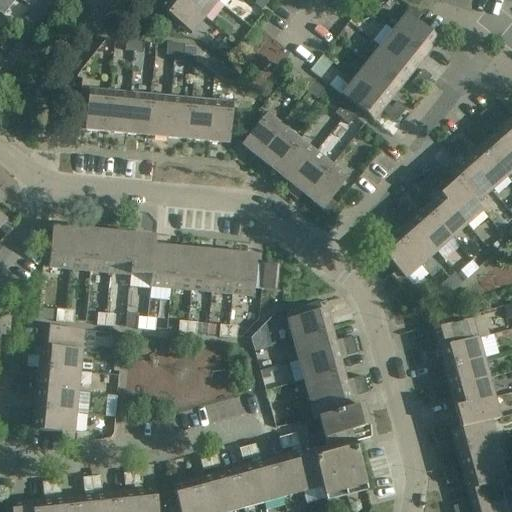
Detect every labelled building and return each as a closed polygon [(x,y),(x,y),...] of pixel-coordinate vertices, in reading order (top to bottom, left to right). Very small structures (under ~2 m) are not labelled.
[(0,0),(0,13),(3,16),(15,0),(0,0)] [(39,0),(35,6),(45,13),(50,6),(43,1),(41,0),(39,0)] [(96,0),(89,0),(85,7),(84,7),(92,13),(100,3),(96,0)] [(203,18),(180,0),(167,0),(160,11),(190,35),(203,18)] [(216,2),(213,0),(180,0),(203,18),(216,2)] [(412,9),(394,32),(425,57),(438,41),(416,23),(421,16),(412,9)] [(20,30),(28,36),(35,27),(27,21),(20,30)] [(283,55),(280,52),(289,43),(272,27),(245,55),(265,74),(283,55)] [(19,47),(28,36),(20,30),(12,41),(19,47)] [(425,57),(394,32),(381,48),(412,73),(425,57)] [(124,53),(133,53),(134,41),(125,41),(124,53)] [(134,41),(133,53),(142,54),(143,42),(134,41)] [(174,57),(175,45),(166,44),(165,56),(174,57)] [(175,45),(174,57),(173,63),(182,64),(184,46),(175,45)] [(412,73),(381,48),(368,64),(399,89),(412,73)] [(206,70),(213,76),(221,66),(214,61),(206,70)] [(399,89),(368,64),(355,80),(386,105),(399,89)] [(228,72),(221,66),(213,76),(220,81),(228,72)] [(310,96),(317,86),(309,80),(308,82),(293,70),(286,77),(310,96)] [(416,78),(425,85),(430,79),(421,71),(416,78)] [(425,85),(416,78),(411,84),(420,92),(425,85)] [(386,105),(355,80),(342,96),(373,121),(386,105)] [(317,86),(310,96),(316,101),(323,91),(317,86)] [(76,130),(105,133),(109,93),(88,91),(85,119),(77,118),(76,130)] [(126,135),(129,95),(109,93),(105,133),(126,135)] [(146,137),(150,97),(129,95),(126,135),(146,137)] [(166,139),(170,99),(150,97),(146,137),(166,139)] [(187,141),(191,101),(170,99),(166,139),(187,141)] [(207,143),(211,103),(191,101),(187,141),(207,143)] [(211,103),(207,143),(228,145),(232,105),(211,103)] [(391,110),(400,117),(405,110),(396,103),(391,110)] [(342,121),(348,114),(340,107),(334,115),(342,121)] [(400,117),(391,110),(386,116),(394,123),(400,117)] [(348,114),(342,121),(347,125),(353,118),(348,114)] [(258,160),(284,128),(267,115),(242,146),(258,160)] [(483,121),(490,130),(497,125),(489,116),(483,121)] [(511,121),(511,120),(496,134),(511,152),(511,121)] [(490,130),(483,121),(476,127),(484,136),(490,130)] [(274,172),(300,141),(284,128),(258,160),(274,172)] [(511,173),(511,152),(496,134),(480,147),(507,178),(511,173)] [(290,185),(316,153),(300,141),(274,172),(290,185)] [(452,148),(460,157),(466,151),(458,143),(452,148)] [(507,178),(480,147),(465,160),(491,191),(507,178)] [(460,157),(452,148),(446,154),(454,163),(460,157)] [(306,198),(331,166),(316,153),(290,185),(306,198)] [(491,191),(465,160),(449,174),(483,212),(476,204),(491,191)] [(348,179),(331,166),(306,198),(328,216),(336,207),(330,202),(348,179)] [(441,196),(467,226),(483,212),(449,174),(456,182),(441,196)] [(428,183),(435,191),(441,185),(434,177),(428,183)] [(435,191),(428,183),(421,188),(429,197),(435,191)] [(426,209),(452,239),(467,226),(441,196),(426,209)] [(397,210),(405,218),(411,212),(403,204),(397,210)] [(410,223),(436,253),(452,239),(426,209),(410,223)] [(405,218),(397,210),(391,215),(399,224),(405,218)] [(14,228),(0,217),(0,232),(6,237),(14,228)] [(395,236),(421,266),(436,253),(410,223),(395,236)] [(70,270),(74,230),(53,228),(49,268),(70,270)] [(74,230),(70,270),(90,272),(94,232),(74,230)] [(94,232),(90,272),(111,274),(114,234),(94,232)] [(131,276),(135,236),(114,234),(111,274),(131,276)] [(135,236),(131,276),(151,278),(150,288),(155,238),(135,236)] [(398,286),(421,266),(395,236),(379,250),(397,271),(391,277),(398,286)] [(171,290),(175,249),(154,248),(155,238),(150,288),(171,290)] [(460,243),(448,249),(455,264),(468,258),(460,243)] [(191,291),(195,251),(175,249),(171,290),(191,291)] [(195,251),(191,291),(211,293),(215,253),(195,251)] [(215,253),(211,293),(232,295),(236,255),(215,253)] [(236,255),(232,295),(252,297),(256,257),(236,255)] [(456,275),(462,283),(477,270),(471,263),(456,275)] [(264,265),(262,291),(276,292),(278,266),(264,265)] [(511,318),(511,306),(503,308),(506,320),(511,318)] [(55,323),(64,324),(65,312),(56,311),(55,323)] [(285,314),(293,342),(332,332),(326,312),(299,319),(297,311),(285,314)] [(65,312),(64,324),(73,325),(74,313),(65,312)] [(96,327),(104,328),(105,316),(97,315),(96,327)] [(105,316),(104,328),(113,329),(114,317),(105,316)] [(137,329),(138,319),(126,318),(125,327),(137,329)] [(136,331),(145,332),(146,320),(138,319),(137,329),(136,331)] [(146,320),(145,332),(154,333),(155,320),(146,320)] [(438,350),(476,340),(471,322),(433,332),(438,350)] [(177,335),(186,336),(187,324),(178,323),(177,335)] [(187,324),(186,336),(195,336),(196,324),(187,324)] [(218,339),(227,339),(228,327),(219,327),(218,339)] [(228,327),(227,339),(235,340),(237,328),(228,327)] [(40,350),(81,354),(83,333),(42,329),(40,350)] [(332,332),(293,342),(298,362),(337,351),(332,332)] [(343,350),(354,347),(352,338),(340,342),(343,350)] [(23,348),(34,349),(35,341),(23,339),(23,348)] [(476,340),(438,350),(443,370),(481,360),(476,340)] [(421,356),(432,353),(430,344),(419,348),(421,356)] [(354,347),(343,350),(345,358),(356,355),(354,347)] [(34,349),(23,348),(22,357),(33,357),(34,349)] [(81,354),(40,350),(38,370),(79,374),(81,354)] [(303,381),(342,371),(337,351),(298,362),(303,381)] [(432,353),(421,356),(423,365),(434,361),(432,353)] [(481,360),(443,370),(448,390),(486,380),(481,360)] [(37,391),(77,394),(79,374),(38,370),(37,391)] [(342,371),(303,381),(309,401),(347,391),(342,371)] [(92,382),(114,383),(115,374),(92,373),(92,382)] [(354,389),(365,386),(362,378),(351,381),(354,389)] [(19,388),(30,390),(31,381),(19,380),(19,388)] [(486,380),(448,390),(454,410),(492,400),(486,380)] [(432,395),(443,392),(441,384),(429,387),(432,395)] [(365,386),(354,389),(356,398),(367,394),(365,386)] [(30,390),(19,388),(18,397),(30,398),(30,390)] [(35,411),(75,415),(77,394),(37,391),(35,411)] [(314,421),(362,408),(352,410),(347,391),(309,401),(314,421)] [(443,392),(432,395),(434,404),(445,401),(443,392)] [(492,400),(454,410),(459,430),(489,422),(489,421),(497,419),(492,400)] [(313,454),(322,489),(326,503),(367,493),(355,444),(370,440),(362,408),(314,421),(314,422),(320,420),(328,450),(313,454)] [(72,444),(75,415),(35,411),(33,432),(61,435),(60,443),(72,444)] [(455,453),(495,442),(489,422),(459,430),(459,432),(450,434),(455,453)] [(433,438),(444,435),(442,426),(431,429),(433,438)] [(286,437),(289,449),(298,447),(295,435),(286,437)] [(444,435),(433,438),(435,446),(446,443),(444,435)] [(289,449),(286,437),(278,440),(281,451),(289,449)] [(460,473),(500,463),(495,442),(455,453),(460,473)] [(247,448),(250,460),(259,457),(255,446),(247,448)] [(250,460),(247,448),(238,450),(241,462),(250,460)] [(322,489),(313,454),(312,450),(291,456),(302,495),(322,489)] [(207,459),(211,470),(219,468),(216,456),(207,459)] [(271,461),(282,500),(302,495),(291,456),(271,461)] [(211,470),(207,459),(199,461),(202,473),(211,470)] [(282,500),(271,461),(252,466),(262,505),(282,500)] [(465,493),(505,483),(500,463),(460,473),(465,493)] [(232,471),(242,511),(262,505),(252,466),(232,471)] [(444,477),(455,474),(453,466),(442,469),(444,477)] [(237,511),(242,511),(232,471),(212,476),(221,511),(237,511)] [(131,474),(133,486),(141,485),(140,473),(131,474)] [(133,486),(131,474),(122,475),(124,487),(133,486)] [(455,474),(444,477),(446,485),(457,482),(455,474)] [(193,482),(200,511),(221,511),(212,476),(193,482)] [(91,479),(92,491),(101,490),(100,478),(91,479)] [(92,491),(91,479),(82,479),(83,492),(92,491)] [(50,483),(51,495),(60,494),(59,482),(50,483)] [(200,511),(193,482),(173,487),(179,511),(200,511)] [(51,495),(50,483),(41,484),(43,496),(51,495)] [(470,511),(475,511),(511,503),(505,483),(465,493),(470,511)] [(133,493),(135,511),(156,511),(154,490),(133,493)] [(113,495),(114,511),(135,511),(133,493),(113,495)] [(114,511),(113,495),(93,497),(94,511),(114,511)] [(73,500),(73,511),(94,511),(93,497),(73,500)] [(73,511),(73,500),(52,502),(53,511),(73,511)] [(32,504),(32,511),(53,511),(52,502),(32,504)] [(511,511),(511,508),(511,503),(475,511),(511,511)]
